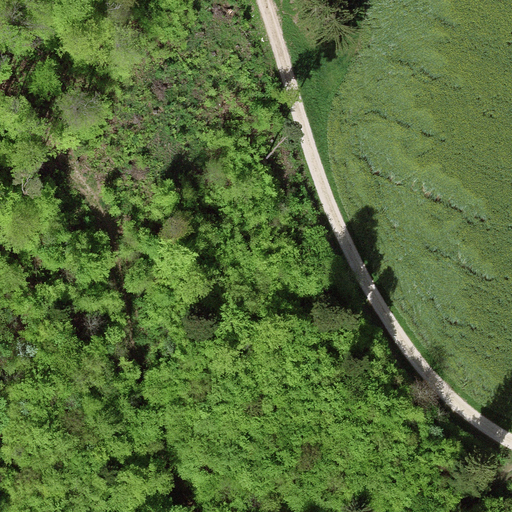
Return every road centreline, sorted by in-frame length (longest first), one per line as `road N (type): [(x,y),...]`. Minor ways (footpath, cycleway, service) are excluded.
road 1 (track): [(279,0),(312,155),(380,311),(427,376),(511,442)]
road 2 (track): [(113,241),(136,378),(195,511)]
